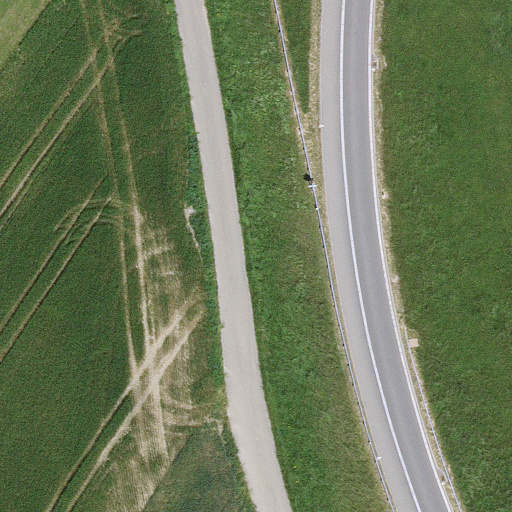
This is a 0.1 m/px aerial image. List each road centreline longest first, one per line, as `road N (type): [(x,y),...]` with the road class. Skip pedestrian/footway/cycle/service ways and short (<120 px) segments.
road 1 (motorway): [(357,0),(354,83),(381,329),(438,511)]
road 2 (track): [(180,0),(226,238),(247,412),(271,511)]
road 3 (motorway): [(359,0),(444,228),(511,380)]
road 4 (motorway): [(511,173),(450,0)]
